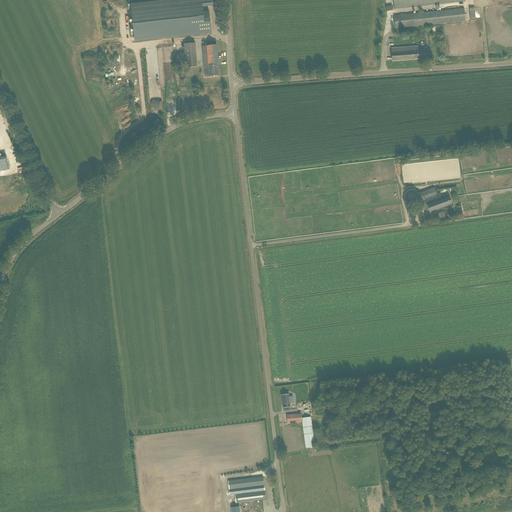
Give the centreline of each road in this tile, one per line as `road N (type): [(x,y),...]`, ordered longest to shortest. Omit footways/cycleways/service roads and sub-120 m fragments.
road 1 (unclassified): [(283,511),(235,113)]
road 2 (unclassified): [(232,83),(511,63)]
road 3 (unclassified): [(58,213),(179,123),(235,113)]
road 4 (unclassified): [(58,213),(0,98)]
